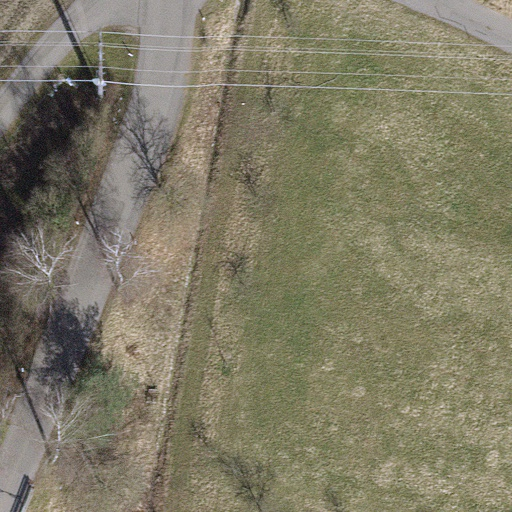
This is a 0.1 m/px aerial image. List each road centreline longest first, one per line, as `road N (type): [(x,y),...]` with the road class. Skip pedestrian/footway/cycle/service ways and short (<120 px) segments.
road 1 (tertiary): [(175,0),(153,118),(107,267),(8,511)]
road 2 (unclassified): [(0,117),(108,0)]
